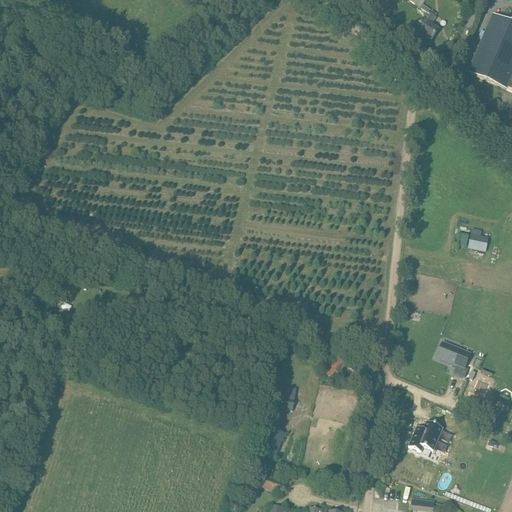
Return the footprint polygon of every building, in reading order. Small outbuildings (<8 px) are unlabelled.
[(423,36),(422,38),(429,44),(438,32),(430,26),(435,19),(434,19),(436,16),(422,6),(426,0),(406,0),(407,0),(428,15),(416,32),(423,36)] [(506,23),(493,17),(468,74),(505,90),(511,75),(511,18),(510,17),(507,19),(506,23)] [(498,109),(501,103),(494,100),(492,106),(498,109)] [(481,232),(472,230),(468,250),(485,254),(488,239),(480,238),(481,232)] [(445,347),(439,361),(456,367),(453,374),(465,379),(468,371),(464,370),(470,356),(460,352),(459,353),(445,347)] [(335,372),(338,374),(346,366),(337,357),(323,372),(329,378),(335,372)] [(358,365),(351,362),(347,369),(354,373),(358,365)] [(489,386),(476,380),(471,394),(484,399),(489,386)] [(272,410),(292,414),(296,390),(276,387),(272,410)] [(423,432),(417,429),(408,449),(421,454),(423,449),(433,453),(443,430),(426,424),(423,432)] [(275,462),(285,436),(268,429),(258,455),(275,462)] [(284,484),(261,476),(257,487),(280,495),(284,484)]
